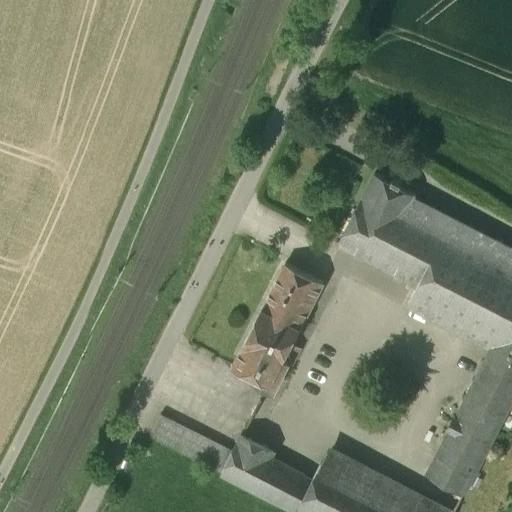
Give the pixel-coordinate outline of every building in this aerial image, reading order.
[(416,184),(377,164),(341,233),(419,273),(409,293),(494,337),(428,464),(464,482),(511,387),(511,210),(424,168),(416,184)] [(288,254),(265,299),(303,319),(326,274),(288,254)] [(265,299),(263,298),(234,354),(256,366),(253,371),(277,383),(292,352),(287,349),(294,336),(303,319),(265,299)] [(294,336),(287,349),(292,352),(296,354),(303,340),(294,336)] [(223,463),(235,440),(159,403),(149,425),(223,463)] [(316,465),(273,443),(276,436),(245,420),(235,440),(223,463),(298,502),(316,465)] [(448,511),(449,511),(325,448),(316,465),(298,502),(317,511),(448,511)]
